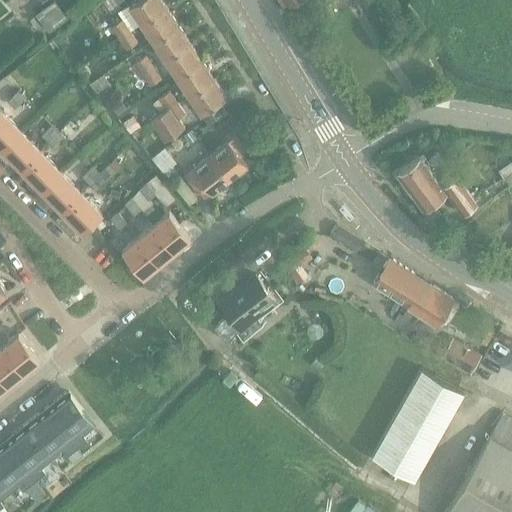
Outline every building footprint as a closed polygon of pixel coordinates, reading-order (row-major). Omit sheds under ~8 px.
[(54,0),(50,0),(34,14),(36,17),(49,32),(69,17),(54,0)] [(133,0),(127,5),(187,94),(212,77),(159,0),(133,0)] [(110,26),(118,38),(130,30),(122,18),(110,26)] [(118,38),(126,50),(138,42),(130,30),(118,38)] [(134,61),(142,73),(154,65),(146,53),(134,61)] [(142,73),(150,85),(162,77),(154,65),(142,73)] [(212,77),(187,94),(199,112),(224,95),(212,79),(212,77)] [(20,90),(8,101),(15,108),(26,97),(20,90)] [(169,90),(153,102),(160,112),(177,101),(169,90)] [(119,97),(110,103),(117,113),(126,107),(119,97)] [(185,113),(177,101),(160,112),(150,119),(164,141),(185,127),(178,117),(185,113)] [(0,145),(0,146),(17,129),(0,112),(0,145)] [(133,114),(123,122),(130,133),(141,126),(133,114)] [(41,134),(47,140),(57,130),(51,124),(41,134)] [(0,146),(21,166),(37,149),(17,129),(0,146)] [(57,130),(47,140),(55,148),(65,139),(57,130)] [(208,154),(228,179),(246,165),(238,155),(245,150),(233,135),(208,154)] [(164,147),(151,157),(163,172),(176,162),(164,147)] [(21,166),(41,186),(57,170),(37,149),(21,166)] [(210,194),(228,179),(208,154),(184,174),(195,189),(202,183),(210,194)] [(461,212),(475,202),(456,176),(442,186),(420,156),(397,173),(423,208),(446,191),(461,212)] [(97,171),(87,181),(96,190),(116,171),(108,163),(99,172),(97,171)] [(92,166),(82,176),(87,181),(97,171),(92,166)] [(41,186),(61,207),(78,190),(57,170),(41,186)] [(156,175),(146,185),(155,194),(165,206),(174,198),(168,190),(156,175)] [(146,185),(132,198),(140,208),(155,194),(146,185)] [(111,189),(109,197),(118,199),(120,192),(111,189)] [(98,211),(78,190),(61,207),(82,228),(98,211)] [(132,198),(125,204),(133,214),(140,208),(132,198)] [(152,223),(173,249),(189,237),(168,210),(152,223)] [(127,223),(118,211),(111,217),(120,228),(127,223)] [(136,235),(157,262),(173,249),(152,223),(136,235)] [(362,240),(335,223),(329,234),(355,250),(362,240)] [(141,274),(157,262),(136,235),(120,248),(141,274)] [(452,296),(434,285),(389,257),(374,282),(388,290),(382,299),(392,306),(395,301),(398,304),(401,299),(409,303),(402,314),(399,312),(395,319),(405,325),(415,308),(436,321),(452,296)] [(301,264),(291,271),(298,281),(308,274),(301,264)] [(215,321),(213,323),(214,324),(225,338),(238,327),(275,299),(255,274),(218,302),(226,312),(215,321)] [(1,345),(21,370),(37,357),(17,333),(1,345)] [(453,337),(442,355),(470,372),(481,353),(453,337)] [(0,346),(0,375),(5,382),(21,370),(1,345),(0,346)] [(320,355),(312,363),(318,369),(326,361),(320,355)] [(421,367),(371,455),(413,479),(463,391),(421,367)] [(55,403),(47,409),(77,446),(86,439),(80,431),(92,422),(69,392),(66,394),(65,392),(53,401),(55,403)] [(38,413),(25,423),(50,455),(61,446),(67,454),(77,446),(47,409),(40,415),(38,413)] [(511,511),(511,418),(503,413),(490,435),(489,434),(443,511),(511,511)] [(13,436),(6,442),(35,479),(45,472),(38,464),(50,455),(25,423),(12,434),(13,436)] [(0,476),(8,488),(20,479),(26,486),(35,479),(6,442),(0,445),(0,476)] [(77,446),(67,454),(73,461),(76,459),(83,454),(77,446)] [(0,506),(3,504),(0,500),(0,494),(8,488),(0,476),(0,506)]
